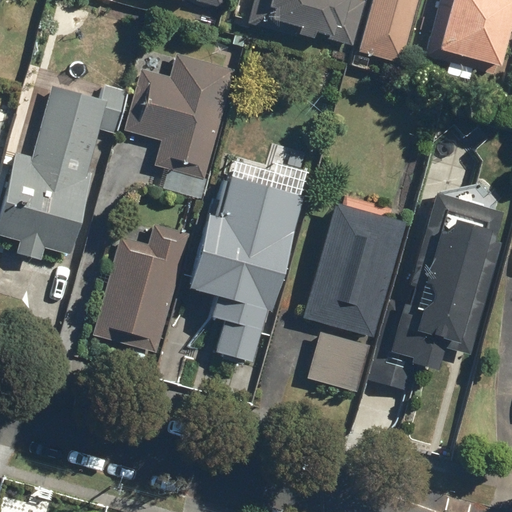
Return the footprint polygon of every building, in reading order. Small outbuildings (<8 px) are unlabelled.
[(254,0),(249,21),(316,38),(319,27),(338,32),(336,39),(353,43),(364,0),(254,0)] [(399,62),(416,0),(371,0),(357,50),(399,62)] [(511,0),(440,0),(427,55),(495,72),(498,59),(502,60),(510,28),(511,28),(511,0)] [(171,75),(143,67),(127,129),(163,138),(156,162),(167,165),(162,185),(201,195),(234,68),(177,53),(171,75)] [(31,157),(17,153),(0,211),(0,230),(22,236),(18,250),(41,256),(46,241),(70,248),(93,169),(88,168),(100,127),(116,131),(128,93),(105,86),(102,97),(52,83),(31,157)] [(233,172),(232,178),(222,175),(216,198),(193,282),(220,289),(214,313),(226,316),(217,346),(253,356),(267,306),(274,308),(306,192),(233,172)] [(391,296),(369,379),(407,389),(415,359),(441,365),(446,345),(471,351),(500,240),(495,239),(503,207),(437,190),(407,300),(391,296)] [(337,198),(306,314),(375,332),(406,217),(337,198)] [(149,243),(121,234),(92,331),(154,349),(189,231),(156,222),(149,243)] [(369,342),(320,328),(307,375),(356,389),(369,342)]
